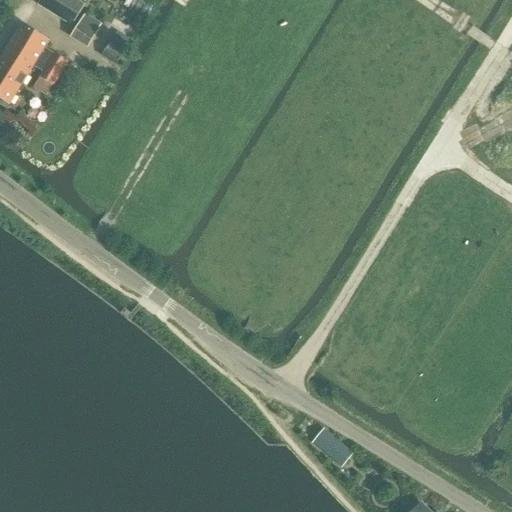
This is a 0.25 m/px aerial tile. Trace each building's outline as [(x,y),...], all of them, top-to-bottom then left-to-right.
[(76,0),(38,0),(35,6),(69,27),(84,5),(76,0)] [(84,14),(71,34),(87,45),(100,26),(84,14)] [(0,98),(10,105),(34,67),(43,72),(40,78),(54,87),(68,63),(55,54),(54,55),(45,49),(49,42),(23,26),(2,59),(0,59),(0,98)] [(113,39),(101,56),(116,65),(127,48),(113,39)] [(324,431),(314,444),(342,467),(353,455),(324,431)]
